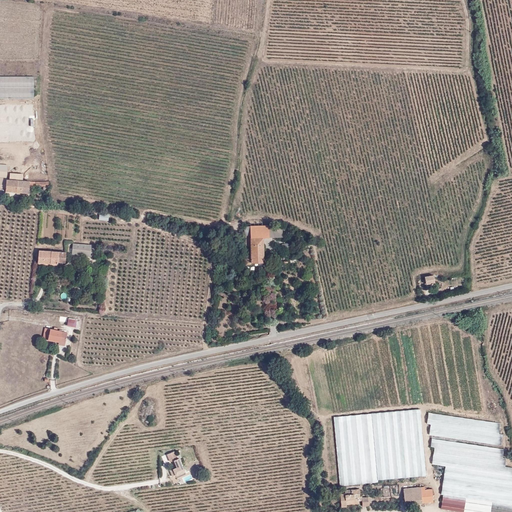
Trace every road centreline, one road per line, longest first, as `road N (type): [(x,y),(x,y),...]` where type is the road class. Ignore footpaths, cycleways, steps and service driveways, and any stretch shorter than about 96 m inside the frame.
road 1 (unclassified): [(511,284),(155,362),(0,411)]
road 2 (residential): [(405,511),(437,504),(424,412)]
